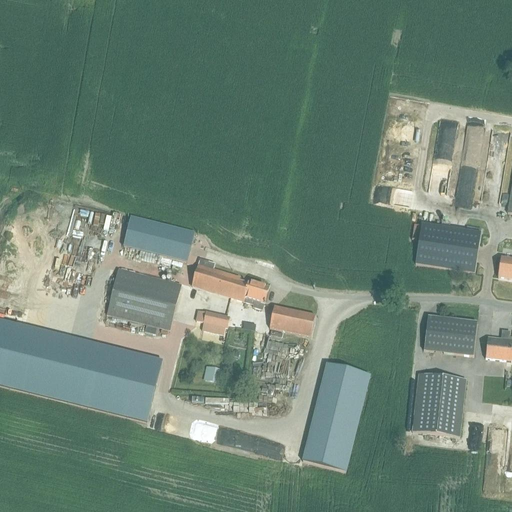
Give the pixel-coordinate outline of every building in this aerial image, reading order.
[(468,174),(467,182),(459,181),(456,201),(472,203),(475,175),(468,174)] [(186,268),(194,237),(131,220),(123,252),(186,268)] [(423,231),(417,270),(477,278),(482,240),(423,231)] [(498,282),(511,283),(511,260),(501,259),(498,282)] [(192,290),(266,310),(272,287),(199,267),(192,290)] [(183,294),(121,278),(110,324),(171,339),(183,294)] [(64,291),(64,303),(81,304),(82,292),(64,291)] [(269,334),(313,342),(317,319),(273,311),(269,334)] [(234,329),(236,320),(199,313),(197,324),(201,325),(199,333),(226,338),(228,328),(234,329)] [(420,354),(478,359),(481,326),(479,326),(428,321),(427,331),(422,330),(420,354)] [(165,364),(0,323),(0,390),(149,427),(165,364)] [(484,362),(511,365),(511,342),(487,340),(484,362)] [(265,354),(288,356),(289,345),(266,343),(265,354)] [(206,366),(202,380),(215,383),(219,370),(206,366)] [(372,380),(328,369),(303,466),(347,478),(372,380)] [(420,382),(414,438),(461,443),(467,387),(420,382)] [(227,407),(227,398),(204,397),(204,406),(227,407)]
